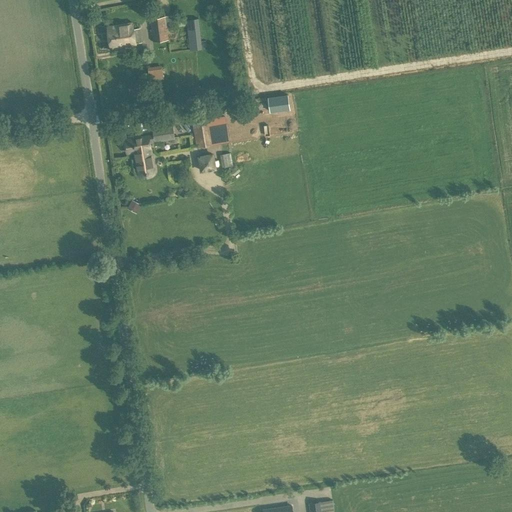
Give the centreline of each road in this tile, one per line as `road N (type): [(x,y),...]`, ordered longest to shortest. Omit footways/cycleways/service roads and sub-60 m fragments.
road 1 (unclassified): [(150,511),(74,0)]
road 2 (unknown): [(112,256),(222,239),(218,193),(193,165)]
